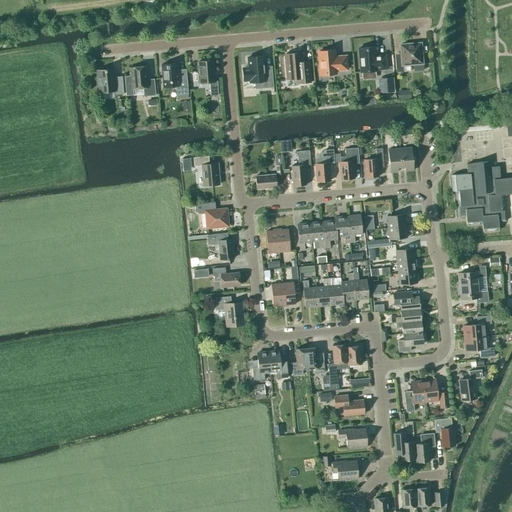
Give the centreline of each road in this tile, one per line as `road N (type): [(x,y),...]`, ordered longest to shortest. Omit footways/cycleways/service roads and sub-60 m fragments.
road 1 (residential): [(377,366),(373,327),(260,338),(246,203)]
road 2 (residential): [(225,39),(428,22)]
road 3 (residential): [(246,203),(425,187)]
road 4 (residential): [(246,203),(238,192),(225,39)]
road 5 (residential): [(436,254),(442,351),(377,366)]
road 6 (residential): [(105,50),(225,39)]
road 7 (residential): [(373,480),(387,465),(377,366)]
